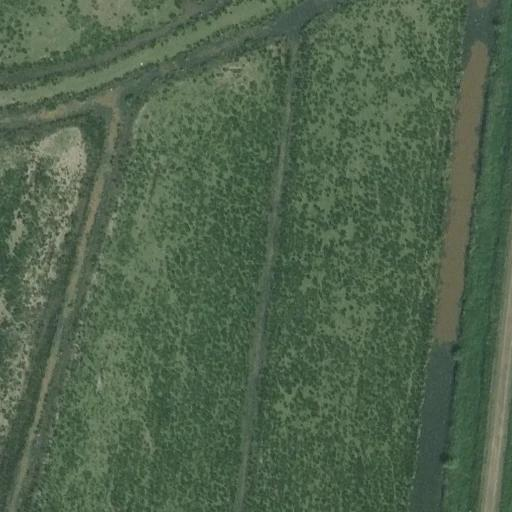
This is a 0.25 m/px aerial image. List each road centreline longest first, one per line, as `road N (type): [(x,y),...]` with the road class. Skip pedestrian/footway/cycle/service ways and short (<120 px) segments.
road 1 (track): [(273,0),(109,74),(0,100)]
road 2 (track): [(484,511),(511,270)]
